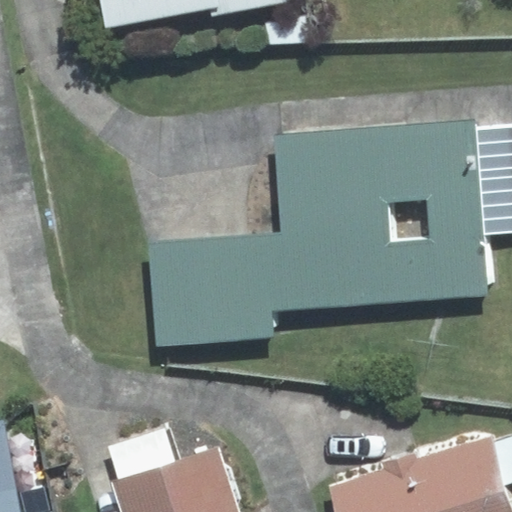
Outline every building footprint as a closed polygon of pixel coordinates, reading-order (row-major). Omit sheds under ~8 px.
[(249,0),(121,0),(125,16),(208,0),(223,0),(225,5),(249,0)] [(276,19),(277,36),(317,34),(316,16),(276,19)] [(498,288),(488,111),(290,126),(296,219),(163,228),(169,334),(286,325),(285,302),(498,288)] [(16,411),(0,413),(0,511),(31,511),(34,511),(16,411)] [(391,453),(394,462),(346,476),(356,511),(511,511),(511,458),(503,430),(427,452),(425,443),(391,453)] [(259,511),(258,508),(252,510),(229,440),(124,473),(136,511),(259,511)]
